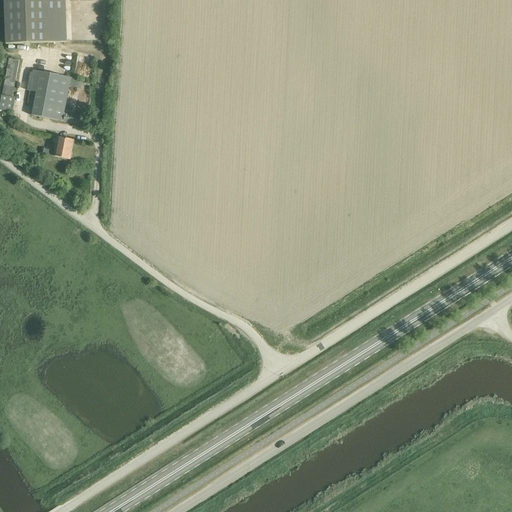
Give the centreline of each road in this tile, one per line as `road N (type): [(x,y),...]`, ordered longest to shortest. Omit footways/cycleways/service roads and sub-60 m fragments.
road 1 (primary): [(111,511),(511,258)]
road 2 (unclassified): [(176,511),(491,311)]
road 3 (unclassified): [(281,371),(245,328),(179,292),(0,156)]
road 4 (unclassified): [(281,371),(511,225)]
road 5 (unclassified): [(59,511),(281,371)]
